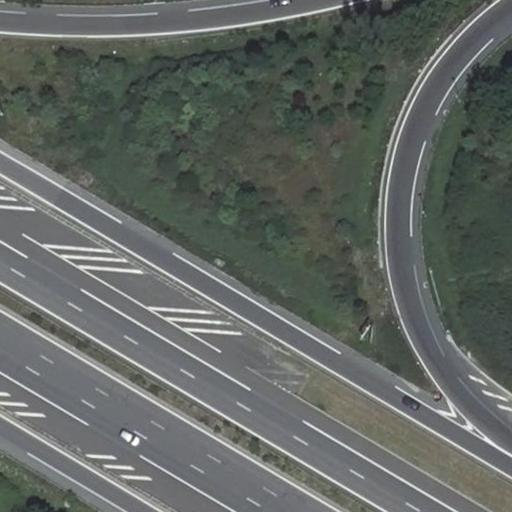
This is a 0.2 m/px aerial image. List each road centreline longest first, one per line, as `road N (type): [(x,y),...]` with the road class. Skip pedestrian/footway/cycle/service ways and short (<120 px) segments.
road 1 (motorway): [(511,466),(0,162)]
road 2 (motorway): [(511,448),(455,391),(413,322),(395,210),(425,102),(449,64),(511,5)]
road 3 (motorway): [(421,511),(0,261)]
road 4 (motorway): [(0,341),(286,511)]
road 5 (motorway): [(315,0),(180,21),(0,20)]
road 6 (motorway): [(0,426),(143,511)]
